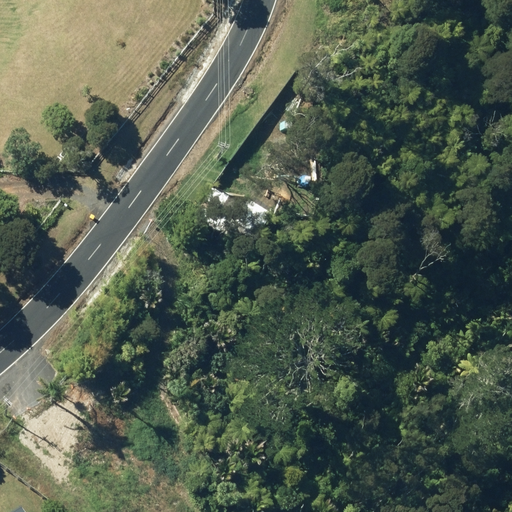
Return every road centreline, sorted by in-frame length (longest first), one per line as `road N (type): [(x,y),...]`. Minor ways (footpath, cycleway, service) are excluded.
road 1 (residential): [(260,0),(203,104),(103,244),(0,357)]
road 2 (unknown): [(130,206),(0,201)]
